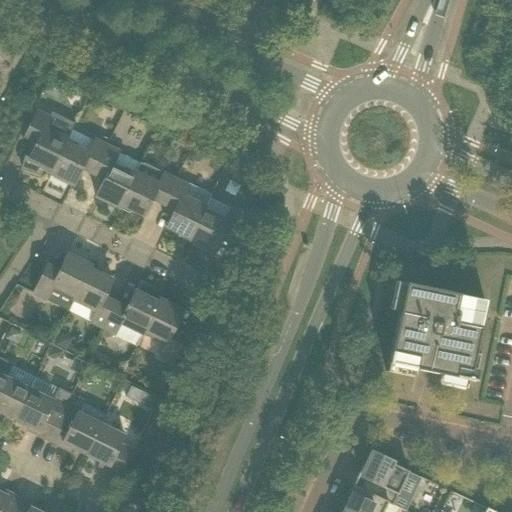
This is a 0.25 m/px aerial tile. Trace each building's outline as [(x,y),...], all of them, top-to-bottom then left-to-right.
[(0,57),(7,61),(12,50),(0,44),(0,57)] [(57,100),(64,87),(50,80),(44,94),(57,100)] [(49,118),(37,112),(24,137),(36,143),(28,159),(25,158),(21,169),(38,175),(42,167),(50,171),(52,172),(66,143),(74,125),(51,114),(49,118)] [(92,175),(106,146),(94,140),(87,154),(66,143),(52,172),(50,171),(49,174),(73,186),(81,169),(92,175)] [(119,152),(106,146),(92,175),(103,180),(95,197),(119,209),(120,206),(120,205),(134,177),(133,176),(112,166),(119,152)] [(199,164),(204,153),(193,148),(188,158),(199,164)] [(218,173),(223,162),(213,157),(207,168),(218,173)] [(164,206),(176,180),(140,163),(133,176),(134,177),(120,205),(120,206),(143,217),(151,200),(164,206)] [(246,193),(256,198),(264,182),(254,177),(246,193)] [(189,183),(187,186),(176,180),(164,206),(174,211),(166,228),(188,239),(190,240),(203,211),(210,197),(211,194),(189,183)] [(203,211),(190,240),(188,239),(187,242),(200,249),(198,253),(209,258),(219,237),(231,243),(245,214),(210,197),(203,211)] [(47,266),(33,294),(68,312),(89,269),(89,270),(91,266),(67,255),(59,272),(47,266)] [(102,328),(115,303),(104,298),(112,281),(89,270),(89,269),(68,312),(102,328)] [(115,303),(102,328),(138,346),(144,332),(158,303),(157,303),(159,300),(161,294),(139,283),(126,309),(115,303)] [(416,370),(439,375),(476,382),(481,355),(473,353),(484,301),(404,284),(386,372),(414,378),(416,370)] [(144,332),(165,343),(159,356),(172,363),(186,334),(174,328),(183,311),(159,300),(157,303),(158,303),(144,332)] [(16,345),(21,333),(10,328),(5,339),(16,345)] [(62,352),(52,346),(47,357),(53,360),(60,358),(62,352)] [(0,413),(14,420),(29,390),(5,378),(11,366),(0,360),(0,413)] [(97,377),(90,373),(87,380),(94,384),(97,377)] [(39,432),(37,436),(48,441),(54,429),(67,403),(54,397),(52,401),(29,390),(14,420),(39,432)] [(60,447),(62,444),(84,455),(99,425),(76,413),(85,397),(76,393),(73,398),(70,396),(67,403),(54,429),(48,441),(60,447)] [(84,455),(109,467),(107,470),(120,477),(133,451),(120,445),(124,437),(99,425),(84,455)] [(370,454),(360,477),(367,480),(363,490),(362,491),(387,503),(392,506),(408,472),(374,456),(370,454)] [(353,486),(345,501),(349,503),(346,509),(353,511),(396,511),(398,509),(392,506),(387,503),(362,491),(363,490),(353,486)] [(0,493),(0,511),(12,511),(13,511),(19,499),(6,492),(4,496),(0,493)]
